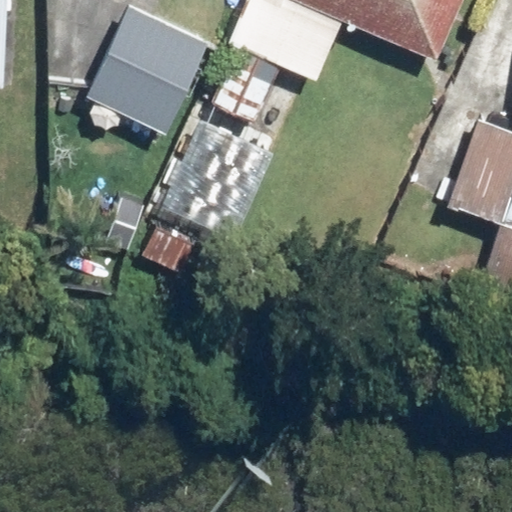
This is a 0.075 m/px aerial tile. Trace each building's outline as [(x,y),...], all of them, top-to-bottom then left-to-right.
[(218,32),(154,0),(134,0),(92,86),(171,125),(218,32)] [(244,0),(233,28),(270,43),(287,1),(338,21),(342,10),(437,49),(456,0),(244,0)] [(281,63),(238,42),(213,93),(256,114),(281,63)] [(437,104),(399,89),(376,147),(413,162),(437,104)] [(511,119),(479,108),(450,192),(502,209),(479,277),(511,288),(511,119)] [(408,183),(367,166),(344,220),(385,237),(408,183)]
